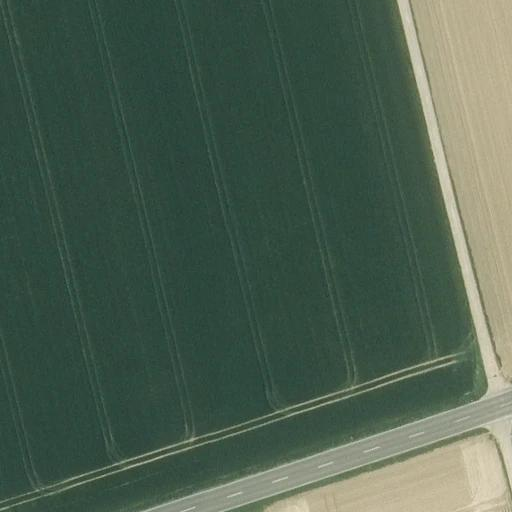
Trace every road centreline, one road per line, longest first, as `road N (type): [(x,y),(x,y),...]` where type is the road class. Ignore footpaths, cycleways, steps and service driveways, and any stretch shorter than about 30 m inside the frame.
road 1 (track): [(401,0),(511,467)]
road 2 (secondary): [(511,403),(187,511)]
